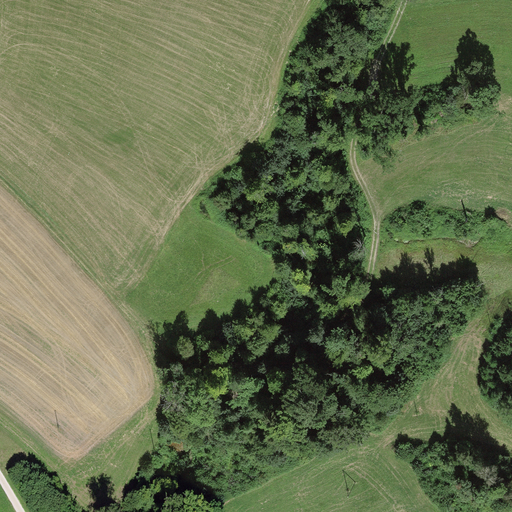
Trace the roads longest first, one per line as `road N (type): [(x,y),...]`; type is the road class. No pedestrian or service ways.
road 1 (track): [(403,0),(353,144),(353,164),(379,219),(369,288),(356,309),(268,377),(234,386),(203,380),(156,343)]
road 2 (track): [(0,173),(156,343)]
